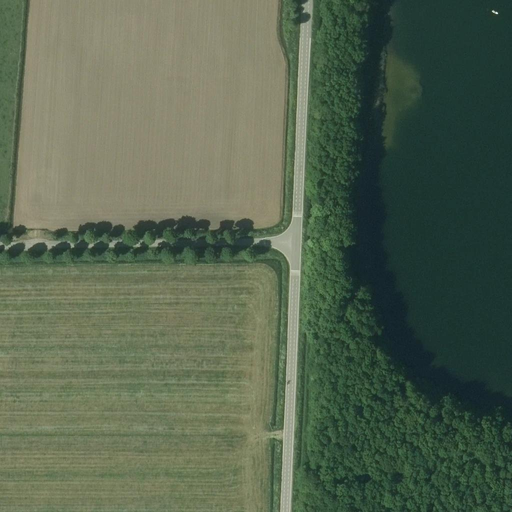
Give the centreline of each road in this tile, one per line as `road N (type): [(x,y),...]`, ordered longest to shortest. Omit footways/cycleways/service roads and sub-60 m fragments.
road 1 (unclassified): [(0,246),(294,242)]
road 2 (unclassified): [(286,511),(294,242)]
road 3 (unclassified): [(294,242),(305,0)]
